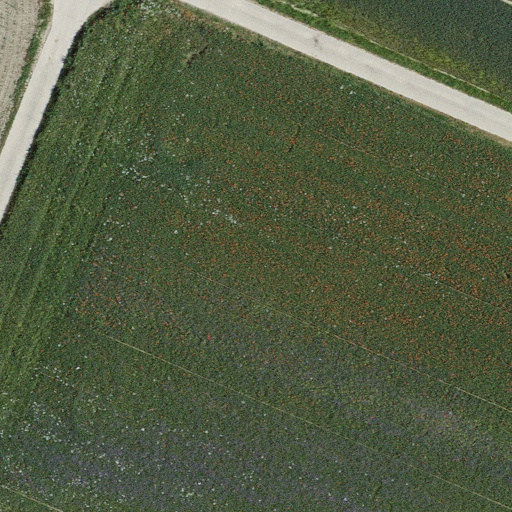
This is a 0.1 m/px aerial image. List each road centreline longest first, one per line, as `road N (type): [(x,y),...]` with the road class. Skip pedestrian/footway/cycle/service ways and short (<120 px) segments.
road 1 (track): [(228,0),(511,120)]
road 2 (track): [(0,173),(69,0)]
